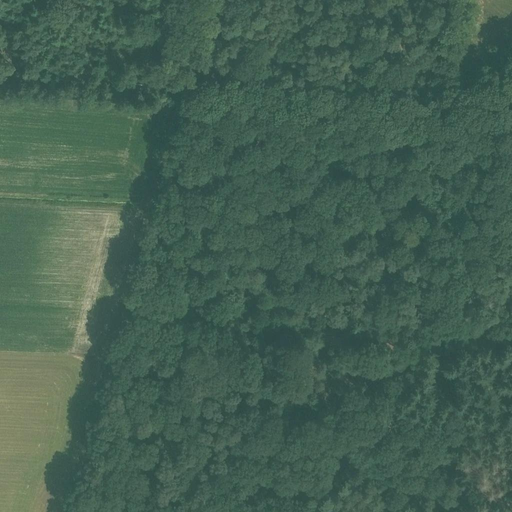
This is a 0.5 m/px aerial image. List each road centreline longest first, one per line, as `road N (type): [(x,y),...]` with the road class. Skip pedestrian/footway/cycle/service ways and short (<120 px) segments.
road 1 (track): [(189,95),(68,511)]
road 2 (track): [(178,94),(400,114),(449,112),(511,84)]
